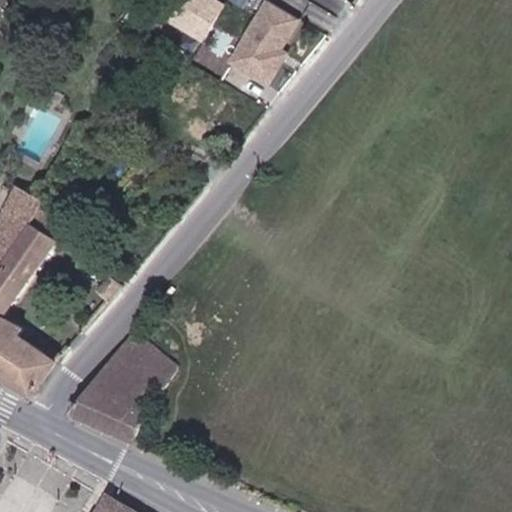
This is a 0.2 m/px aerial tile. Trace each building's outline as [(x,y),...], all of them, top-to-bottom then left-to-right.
[(206,40),(227,5),(218,0),(164,0),(158,11),(206,40)] [(302,19),(271,0),(270,0),(233,62),(270,85),(284,63),(277,59),(283,50),(302,19)] [(140,30),(151,12),(135,2),(124,20),(140,30)] [(284,63),(289,54),(283,50),(277,59),(284,63)] [(44,159),(66,117),(46,106),(24,148),(44,159)] [(0,269),(33,222),(45,200),(17,186),(0,219),(0,269)] [(45,200),(33,222),(59,238),(73,216),(46,198),(45,200)] [(0,372),(35,393),(61,354),(54,350),(51,354),(22,334),(26,326),(5,316),(59,239),(59,238),(33,222),(0,269),(0,372)] [(98,290),(110,301),(124,285),(112,275),(98,290)] [(137,332),(73,410),(137,440),(150,410),(136,403),(155,377),(166,386),(181,367),(137,332)] [(134,511),(110,498),(101,511),(134,511)]
